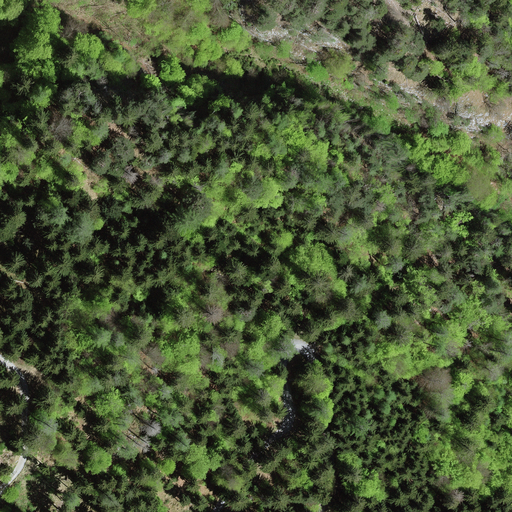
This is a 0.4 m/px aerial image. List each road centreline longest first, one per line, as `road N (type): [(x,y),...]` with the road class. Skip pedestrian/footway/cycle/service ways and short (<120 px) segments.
road 1 (track): [(318,511),(333,446),(309,348),(292,346),(283,362),(295,405),(284,429),(214,511)]
road 2 (track): [(0,489),(20,465),(29,418),(14,371),(0,357)]
